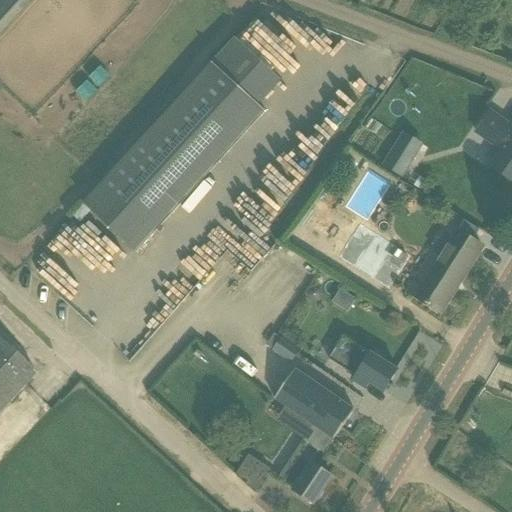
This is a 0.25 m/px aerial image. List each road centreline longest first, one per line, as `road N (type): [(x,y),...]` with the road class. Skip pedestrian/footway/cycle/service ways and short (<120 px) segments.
road 1 (unclassified): [(250,511),(0,282)]
road 2 (tertiary): [(367,511),(511,281)]
road 3 (track): [(311,0),(511,76)]
